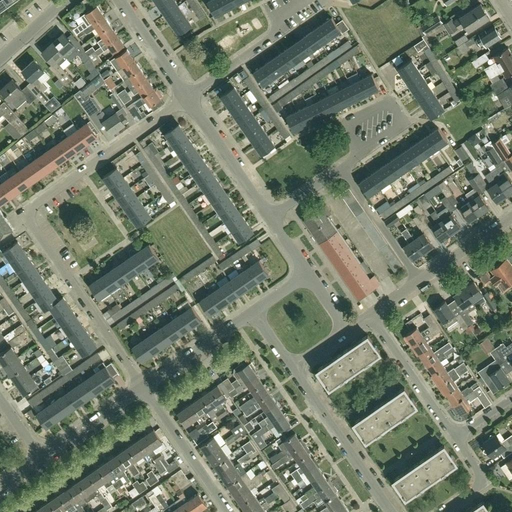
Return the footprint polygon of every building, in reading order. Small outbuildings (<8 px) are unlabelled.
[(3,0),(0,2),(0,12),(17,0),(3,0)] [(165,14),(178,5),(174,0),(164,0),(158,5),(165,14)] [(187,0),(193,9),(198,5),(194,0),(187,0)] [(226,10),(220,0),(208,0),(207,1),(215,15),(226,10)] [(236,4),(234,0),(220,0),(226,10),(236,4)] [(469,31),(490,17),(481,3),(454,21),(459,28),(460,29),(466,25),(469,31)] [(77,34),(77,33),(103,15),(97,5),(81,16),(84,21),(73,29),(77,34)] [(172,24),(185,15),(178,5),(165,14),(172,24)] [(198,5),(193,9),(200,19),(205,15),(198,5)] [(96,27),(99,32),(110,25),(103,15),(77,33),(80,36),(85,33),(86,34),(96,27)] [(179,34),(192,25),(185,15),(172,24),(179,34)] [(425,33),(442,22),(437,16),(420,27),(425,33)] [(343,19),(336,23),(332,17),(322,24),(331,37),(341,31),(342,33),(349,28),(343,19)] [(458,28),(451,18),(443,24),(449,34),(458,28)] [(331,37),(322,24),(312,31),(322,44),(331,37)] [(101,46),(117,35),(110,25),(99,32),(103,38),(98,42),(101,46)] [(485,30),(479,34),(481,37),(475,41),(473,38),(465,43),(465,42),(458,46),(455,49),(459,56),(469,49),(468,46),(475,42),(478,46),(480,45),(480,46),(485,43),(487,47),(502,38),(495,27),(486,32),(485,30)] [(312,51),(322,44),(312,31),(303,38),(312,51)] [(63,32),(53,42),(63,54),(69,60),(77,53),(83,61),(89,57),(87,54),(85,51),(78,40),(73,44),(63,32)] [(458,46),(465,42),(465,41),(468,39),(465,34),(455,41),(458,46)] [(113,52),(124,45),(117,35),(101,46),(104,51),(109,47),(113,52)] [(312,51),(303,38),(293,45),(302,58),(312,51)] [(348,40),(338,47),(341,53),(352,46),(348,40)] [(53,42),(42,51),(53,62),(48,66),(60,79),(65,85),(72,78),(67,72),(63,68),(71,62),(69,60),(63,54),(53,42)] [(302,58),(293,45),(283,51),(292,65),(302,58)] [(356,46),(346,53),(350,58),(360,51),(356,46)] [(328,55),(331,60),(341,53),(338,47),(328,55)] [(429,62),(436,57),(429,47),(423,51),(429,62)] [(487,74),(511,59),(511,55),(508,48),(494,56),(497,62),(485,69),(487,74)] [(94,49),(87,54),(89,57),(96,67),(103,62),(94,49)] [(117,70),(134,59),(127,49),(116,56),(116,57),(111,61),(117,70)] [(292,65),(283,51),(274,58),(283,71),(292,65)] [(350,58),(346,53),(336,60),(340,65),(350,58)] [(489,59),(485,53),(471,61),(475,67),(489,59)] [(317,62),(321,67),(331,60),(328,55),(317,62)] [(429,62),(436,72),(443,67),(436,57),(429,62)] [(283,71),(274,58),(264,65),(273,78),(283,71)] [(34,59),(22,70),(31,80),(26,84),(37,96),(44,104),(51,112),(57,107),(50,99),(42,91),(46,87),(36,76),(44,70),(34,59)] [(117,70),(124,80),(141,69),(134,59),(117,70)] [(418,70),(412,59),(398,68),(405,78),(418,70)] [(511,73),(511,59),(487,74),(490,79),(503,72),(506,77),(511,73)] [(327,67),(330,72),(340,65),(336,60),(327,67)] [(307,69),(311,74),(321,67),(317,62),(307,69)] [(273,78),(264,65),(254,72),(263,85),(267,82),(270,85),(275,81),(273,78)] [(317,73),(321,79),(330,72),(327,67),(317,73)] [(436,72),(443,82),(449,77),(443,67),(436,72)] [(124,80),(131,90),(147,79),(141,69),(124,80)] [(297,76),(301,81),(311,74),(307,69),(297,76)] [(425,79),(418,70),(405,78),(411,88),(425,79)] [(106,71),(101,75),(104,79),(110,75),(106,71)] [(95,112),(96,114),(101,111),(101,108),(93,97),(90,96),(89,94),(105,82),(104,79),(101,75),(100,73),(74,94),(90,116),(95,112)] [(307,80),(311,85),(321,79),(317,73),(307,80)] [(379,88),(372,74),(361,79),(368,94),(379,88)] [(110,75),(104,79),(105,82),(111,89),(116,85),(110,75)] [(251,89),(256,86),(249,75),(244,79),(251,89)] [(287,83),(291,88),(301,81),(297,76),(287,83)] [(443,82),(449,92),(456,87),(449,77),(443,82)] [(11,78),(0,88),(0,89),(10,100),(10,101),(15,107),(16,107),(25,98),(26,100),(29,103),(37,96),(26,84),(21,89),(11,78)] [(491,85),(494,90),(506,83),(503,78),(491,85)] [(139,91),(143,96),(154,88),(147,79),(131,90),(134,94),(139,91)] [(368,94),(361,79),(351,84),(358,99),(368,94)] [(431,89),(427,83),(430,81),(428,79),(426,81),(425,79),(411,88),(418,98),(431,89)] [(82,80),(76,84),(80,89),(86,84),(82,80)] [(298,87),(301,92),(311,85),(307,80),(298,87)] [(277,90),(281,95),(291,88),(287,83),(277,90)] [(511,85),(511,86),(508,88),(506,83),(494,90),(497,95),(504,91),(511,104),(511,103),(511,85)] [(358,99),(351,84),(340,90),(347,104),(358,99)] [(234,86),(221,95),(228,105),(241,96),(234,86)] [(262,95),(256,86),(251,89),(257,99),(262,95)] [(288,94),(292,99),(301,92),(298,87),(288,94)] [(462,97),(456,87),(449,92),(456,102),(462,97)] [(164,103),(161,98),(162,98),(163,96),(159,91),(157,92),(154,88),(143,96),(128,108),(134,117),(141,112),(138,107),(147,101),(153,111),(164,103)] [(424,108),(438,99),(431,89),(418,98),(424,108)] [(274,100),(281,95),(277,90),(270,95),(274,100)] [(347,104),(340,90),(329,95),(336,109),(347,104)] [(127,91),(119,96),(124,103),(132,98),(127,91)] [(292,99),(288,94),(278,101),(282,106),(292,99)] [(257,99),(264,109),(269,105),(262,95),(257,99)] [(336,109),(329,95),(319,100),(326,115),(336,109)] [(248,106),(246,104),(241,96),(228,105),(234,115),(248,106)] [(74,98),(62,107),(64,110),(76,101),(74,98)] [(431,118),(444,109),(438,99),(424,108),(431,118)] [(326,115),(319,100),(314,103),(308,105),(315,120),(326,115)] [(0,115),(2,114),(10,122),(21,135),(29,129),(17,116),(3,101),(0,104),(0,115)] [(264,109),(271,118),(276,115),(269,105),(264,109)] [(315,120),(308,105),(298,111),(305,125),(315,120)] [(241,125),(254,115),(248,106),(234,115),(241,125)] [(62,107),(56,112),(59,116),(65,112),(62,107)] [(123,113),(119,116),(116,111),(107,117),(102,110),(101,111),(96,114),(102,122),(104,121),(111,132),(124,123),(124,122),(127,120),(123,113)] [(305,125),(298,111),(287,116),(294,131),(305,125)] [(57,120),(52,114),(45,120),(49,126),(57,120)] [(248,134),(261,125),(254,115),(241,125),(246,132),(248,134)] [(271,118),(278,128),(283,125),(276,115),(271,118)] [(34,129),(38,134),(47,127),(44,122),(34,129)] [(87,122),(78,128),(77,129),(86,142),(96,135),(92,128),(87,122)] [(492,123),(487,126),(490,132),(495,129),(492,123)] [(86,142),(77,129),(78,128),(74,124),(69,127),(72,132),(68,136),(77,149),(86,142)] [(173,144),(172,143),(185,134),(178,124),(165,133),(170,139),(166,141),(170,146),(173,144)] [(255,144),(268,135),(261,125),(248,134),(255,144)] [(290,135),(283,125),(278,128),(285,138),(290,135)] [(448,141),(439,128),(428,135),(438,148),(448,141)] [(29,141),(38,134),(34,129),(25,136),(29,141)] [(179,153),(192,144),(185,134),(172,143),(173,144),(170,146),(168,147),(172,152),(176,149),(179,153)] [(262,154),(275,145),(268,135),(255,144),(262,154)] [(438,148),(428,135),(419,141),(428,155),(438,148)] [(77,149),(68,136),(58,142),(67,155),(77,149)] [(500,139),(493,144),(503,160),(510,155),(500,139)] [(143,147),(150,157),(158,151),(151,141),(143,147)] [(428,155),(419,141),(409,148),(418,161),(428,155)] [(67,155),(58,142),(48,149),(58,162),(67,155)] [(179,153),(186,162),(199,153),(192,144),(179,153)] [(502,159),(493,147),(488,150),(487,151),(495,164),(502,159)] [(418,161),(409,148),(399,155),(408,168),(418,161)] [(58,162),(48,149),(39,156),(48,169),(58,162)] [(133,155),(140,165),(147,160),(140,150),(133,155)] [(150,157),(156,167),(161,164),(155,154),(159,152),(158,151),(150,157)] [(192,172),(206,163),(199,153),(186,162),(192,172)] [(408,168),(399,155),(389,162),(398,175),(408,168)] [(48,169),(39,156),(29,163),(38,176),(48,169)] [(455,162),(450,166),(453,170),(463,163),(460,159),(455,162)] [(140,165),(147,175),(154,170),(147,160),(140,165)] [(398,175),(389,162),(379,168),(389,182),(398,175)] [(466,165),(473,176),(483,190),(488,186),(479,172),(478,173),(471,162),(466,165)] [(38,176),(29,163),(20,169),(29,182),(38,176)] [(199,182),(212,173),(206,163),(192,172),(199,182)] [(163,177),(168,173),(161,164),(156,167),(163,177)] [(507,195),(511,191),(511,181),(508,175),(507,176),(500,165),(491,172),(507,195)] [(110,186),(124,176),(117,166),(103,176),(110,186)] [(440,172),(443,177),(453,170),(450,166),(440,172)] [(389,182),(379,168),(370,175),(379,188),(389,182)] [(19,189),(29,182),(20,169),(10,176),(19,189)] [(151,187),(154,184),(161,180),(154,170),(147,175),(144,177),(151,187)] [(430,179),(433,184),(443,177),(440,172),(430,179)] [(497,202),(507,195),(491,172),(485,176),(492,186),(488,189),(497,202)] [(170,187),(175,183),(168,173),(163,177),(170,187)] [(199,182),(206,192),(219,183),(212,173),(199,182)] [(379,188),(370,175),(360,182),(369,195),(379,188)] [(19,189),(10,176),(0,183),(10,196),(19,189)] [(117,195),(131,186),(124,176),(110,186),(117,195)] [(479,214),(489,208),(479,193),(483,190),(473,176),(468,180),(474,188),(465,194),(470,201),(479,214)] [(420,186),(424,191),(433,184),(430,179),(420,186)] [(154,184),(161,194),(167,189),(161,180),(154,184)] [(446,196),(455,209),(460,205),(447,186),(443,180),(438,184),(446,196)] [(0,202),(10,196),(0,183),(0,202)] [(177,196),(182,193),(175,183),(170,187),(177,196)] [(206,192),(213,201),(226,192),(219,183),(206,192)] [(124,205),(137,196),(131,186),(117,195),(124,205)] [(411,193),(414,197),(424,191),(420,186),(411,193)] [(348,205),(357,199),(349,188),(340,194),(341,194),(348,205)] [(174,199),(167,189),(161,194),(168,204),(174,199)] [(219,211),(233,202),(226,192),(213,201),(219,211)] [(184,206),(189,203),(182,193),(177,196),(184,206)] [(401,199),(404,204),(414,197),(411,193),(401,199)] [(131,215),(144,205),(137,196),(124,205),(131,215)] [(451,234),(461,227),(452,213),(451,214),(450,213),(455,209),(446,196),(441,199),(446,207),(437,213),(451,234)] [(348,205),(356,216),(365,210),(357,199),(348,205)] [(390,206),(394,211),(404,204),(401,199),(390,206)] [(394,211),(390,206),(387,201),(377,208),(381,213),(384,218),(394,211)] [(469,221),(479,214),(470,201),(460,208),(469,221)] [(226,221),(239,212),(233,202),(219,211),(226,221)] [(190,216),(195,213),(189,203),(184,206),(190,216)] [(331,212),(326,204),(321,207),(305,218),(313,230),(329,218),(326,215),(331,212)] [(138,225),(151,215),(144,205),(131,215),(138,225)] [(418,215),(427,228),(432,225),(418,205),(413,208),(418,215)] [(0,237),(0,238),(14,229),(4,215),(0,209),(0,237)] [(356,216),(364,227),(372,221),(365,210),(356,216)] [(441,240),(451,234),(437,213),(435,210),(430,214),(437,224),(432,227),(441,240)] [(226,221),(233,231),(246,222),(239,212),(226,221)] [(197,226),(202,222),(195,213),(190,216),(197,226)] [(399,218),(396,213),(384,221),(388,227),(400,219),(399,218)] [(418,234),(427,228),(418,215),(413,218),(417,225),(414,228),(418,234)] [(320,241),(337,229),(329,218),(313,230),(320,241)] [(364,227),(371,238),(380,232),(372,221),(364,227)] [(207,230),(202,222),(197,226),(204,236),(209,232),(207,230)] [(233,231),(240,241),(253,232),(246,222),(233,231)] [(413,259),(423,253),(414,239),(406,228),(401,232),(409,243),(404,246),(413,259)] [(344,241),(337,229),(320,241),(328,252),(344,241)] [(211,245),(216,242),(209,232),(204,236),(211,245)] [(371,238),(379,250),(388,244),(380,232),(371,238)] [(423,253),(433,246),(424,233),(414,239),(423,253)] [(24,251),(18,241),(5,250),(12,260),(24,251)] [(336,263),(352,252),(344,241),(328,252),(336,263)] [(223,252),(216,242),(211,245),(220,260),(225,256),(223,252)] [(149,243),(139,250),(149,266),(153,263),(152,261),(158,257),(149,243)] [(238,251),(241,255),(245,261),(248,259),(244,254),(251,249),(248,244),(238,251)] [(403,266),(388,244),(379,250),(394,272),(403,266)] [(149,266),(139,250),(129,257),(138,270),(143,267),(145,269),(149,266)] [(31,261),(24,251),(12,260),(18,270),(31,261)] [(238,251),(228,257),(232,262),(241,255),(238,251)] [(343,274),(360,263),(352,252),(336,263),(343,274)] [(212,255),(202,262),(206,267),(216,260),(212,255)] [(138,270),(129,257),(119,264),(128,277),(138,270)] [(222,269),(232,262),(228,257),(218,264),(222,269)] [(511,264),(507,259),(491,271),(494,275),(491,278),(497,286),(497,285),(503,293),(511,287),(509,284),(511,281),(511,264)] [(268,273),(259,260),(249,267),(258,280),(268,273)] [(38,271),(31,261),(18,270),(25,279),(38,271)] [(193,269),(196,274),(206,267),(202,262),(193,269)] [(370,278),(360,263),(343,274),(359,297),(375,285),(379,282),(374,275),(370,278)] [(128,277),(119,264),(110,270),(119,284),(128,277)] [(258,280),(249,267),(239,273),(248,286),(258,280)] [(193,269),(183,276),(178,279),(182,284),(196,274),(193,269)] [(119,284),(110,270),(100,277),(109,290),(119,284)] [(32,289),(45,280),(38,271),(25,279),(32,289)] [(173,280),(174,281),(177,279),(173,273),(160,281),(164,286),(173,280)] [(248,286),(239,273),(229,280),(238,293),(248,286)] [(109,290),(100,277),(90,284),(99,297),(109,290)] [(185,289),(182,284),(178,279),(177,279),(174,281),(175,283),(165,290),(169,295),(179,288),(182,292),(185,289)] [(4,280),(0,282),(0,284),(6,293),(11,289),(4,280)] [(51,290),(45,280),(32,289),(38,299),(51,290)] [(238,293),(229,280),(220,287),(229,300),(238,293)] [(164,286),(160,281),(151,288),(154,293),(164,286)] [(474,281),(464,288),(476,306),(486,300),(493,311),(497,307),(487,292),(483,295),(474,281)] [(229,300),(220,287),(210,294),(219,307),(229,300)] [(141,295),(144,300),(154,293),(151,288),(141,295)] [(464,288),(454,295),(464,310),(460,313),(469,326),(473,323),(474,322),(467,313),(476,306),(464,288)] [(11,289),(6,293),(12,302),(17,299),(11,289)] [(50,306),(58,300),(51,290),(38,299),(45,309),(50,306)] [(159,302),(169,295),(165,290),(156,297),(159,302)] [(219,307),(210,294),(200,301),(209,314),(219,307)] [(131,302),(134,306),(144,300),(141,295),(131,302)] [(0,299),(0,302),(4,308),(9,305),(4,297),(0,299)] [(56,315),(69,306),(63,297),(58,300),(50,306),(56,315)] [(156,297),(146,303),(149,308),(159,302),(156,297)] [(17,299),(12,302),(19,312),(24,309),(17,299)] [(445,301),(434,308),(444,322),(447,327),(458,320),(464,330),(464,329),(465,329),(469,326),(460,313),(456,316),(445,301)] [(121,308),(125,313),(134,306),(131,302),(121,308)] [(125,313),(121,308),(121,309),(118,303),(103,313),(110,324),(125,313)] [(146,303),(136,310),(140,315),(149,308),(146,303)] [(9,305),(4,308),(9,315),(14,312),(9,305)] [(63,325),(76,316),(69,306),(56,315),(63,325)] [(201,319),(192,306),(187,310),(184,306),(179,310),(182,313),(191,326),(201,319)] [(24,309),(19,312),(26,322),(31,318),(24,309)] [(136,310),(127,317),(130,322),(140,315),(136,310)] [(191,326),(182,313),(172,320),(181,333),(191,326)] [(413,345),(439,327),(430,314),(424,318),(429,326),(420,333),(417,327),(406,335),(405,336),(405,337),(407,341),(408,341),(410,340),(413,345)] [(70,335),(83,326),(76,316),(63,325),(70,335)] [(120,329),(130,322),(127,317),(117,324),(120,329)] [(511,317),(507,321),(502,325),(502,324),(501,325),(503,327),(507,331),(509,329),(511,332),(511,331),(511,317)] [(31,318),(26,322),(33,331),(38,328),(31,318)] [(181,333),(172,320),(162,327),(171,340),(181,333)] [(13,329),(17,335),(22,331),(23,331),(26,329),(22,324),(13,329)] [(76,344),(90,335),(83,326),(70,335),(76,344)] [(171,340),(162,327),(152,333),(161,346),(171,340)] [(433,338),(432,336),(441,330),(439,327),(413,345),(415,349),(414,349),(414,351),(417,355),(418,355),(419,354),(420,355),(431,347),(427,342),(433,338)] [(38,328),(33,331),(39,341),(44,338),(38,328)] [(26,336),(23,331),(22,331),(17,335),(8,341),(13,347),(21,341),(21,340),(26,336)] [(152,353),(161,346),(152,333),(143,340),(152,353)] [(83,355),(96,346),(90,335),(76,344),(83,355)] [(353,345),(343,352),(355,370),(380,352),(368,335),(361,339),(353,345)] [(44,338),(39,341),(46,351),(51,348),(44,338)] [(152,353),(143,340),(133,347),(142,360),(152,353)] [(426,364),(452,347),(449,342),(434,353),(432,348),(431,347),(420,355),(426,364)] [(510,355),(503,343),(495,348),(504,361),(510,358),(508,356),(510,355)] [(0,358),(4,365),(18,356),(11,346),(0,353),(0,358)] [(433,374),(444,367),(441,362),(447,357),(446,356),(454,350),(452,347),(426,364),(433,374)] [(37,357),(43,354),(39,348),(34,352),(37,357)] [(51,348),(46,351),(53,360),(53,361),(58,357),(51,348)] [(500,365),(504,361),(495,348),(490,352),(496,360),(485,367),(488,370),(481,375),(493,393),(500,388),(499,387),(510,380),(500,365)] [(87,359),(90,364),(100,357),(97,352),(87,359)] [(355,370),(343,352),(332,359),(324,365),(318,370),(330,387),(355,370)] [(43,354),(37,357),(44,367),(48,364),(49,363),(43,354)] [(53,361),(62,374),(63,376),(67,373),(73,369),(62,355),(58,358),(58,357),(53,361)] [(11,375),(24,366),(18,356),(4,365),(11,375)] [(90,364),(87,359),(77,366),(80,371),(90,364)] [(115,379),(106,366),(103,362),(98,365),(101,369),(95,373),(105,386),(115,379)] [(440,384),(466,366),(464,362),(454,369),(453,367),(447,372),(444,367),(433,374),(432,375),(432,377),(434,381),(436,381),(437,380),(440,384)] [(232,382),(226,386),(230,391),(235,387),(256,373),(249,363),(245,366),(243,363),(235,368),(235,371),(239,377),(237,378),(232,382)] [(31,375),(24,366),(11,375),(18,385),(31,375)] [(77,366),(73,369),(67,373),(71,378),(80,371),(77,366)] [(447,394),(458,386),(454,381),(460,376),(469,369),(466,366),(440,384),(442,388),(441,389),(441,390),(444,394),(445,395),(446,394),(447,394)] [(67,373),(63,376),(58,380),(61,385),(71,378),(67,373)] [(105,386),(95,373),(86,379),(95,393),(105,386)] [(256,373),(235,387),(238,392),(248,385),(252,391),(263,383),(256,373)] [(38,385),(31,375),(18,385),(24,395),(38,385)] [(95,393),(86,379),(76,386),(85,399),(95,393)] [(48,387),(51,391),(61,385),(58,380),(48,387)] [(218,385),(208,392),(224,415),(228,413),(224,407),(221,402),(227,398),(225,395),(230,391),(226,386),(223,381),(218,385)] [(453,404),(479,386),(477,382),(469,388),(468,387),(461,391),(458,386),(447,394),(453,404)] [(255,396),(240,406),(244,410),(269,393),(263,383),(252,391),(255,396)] [(85,399),(76,386),(66,393),(76,406),(85,399)] [(460,414),(471,406),(469,402),(475,397),(474,396),(476,395),(480,400),(485,407),(491,403),(479,386),(453,404),(460,414)] [(38,394),(41,398),(51,391),(48,387),(38,394)] [(389,398),(379,405),(391,422),(416,405),(404,388),(398,392),(389,398)] [(208,392),(198,398),(207,411),(207,412),(210,416),(216,412),(220,418),(224,415),(208,392)] [(76,406),(66,393),(57,400),(66,413),(76,406)] [(269,393),(244,410),(247,415),(262,405),(265,410),(276,403),(272,396),(269,393)] [(41,398),(38,394),(28,401),(31,405),(41,398)] [(198,398),(188,405),(197,418),(200,423),(204,429),(207,434),(217,427),(213,421),(208,425),(204,420),(201,415),(207,412),(207,411),(198,398)] [(66,413),(57,400),(47,406),(56,420),(66,413)] [(269,416),(259,423),(262,428),(283,413),(276,403),(265,410),(269,416)] [(188,405),(178,412),(187,425),(197,418),(188,405)] [(366,440),(391,422),(379,405),(369,412),(360,418),(354,422),(366,440)] [(56,420),(47,406),(37,413),(46,427),(56,420)] [(262,428),(257,431),(260,436),(275,425),(279,431),(290,423),(283,413),(262,428)] [(248,422),(244,425),(246,429),(248,431),(254,427),(252,425),(250,421),(248,422)] [(200,423),(196,426),(200,431),(204,429),(200,423)] [(233,433),(229,436),(232,441),(237,438),(235,435),(245,429),(241,423),(231,429),(233,433)] [(153,429),(143,436),(152,449),(159,459),(163,456),(160,451),(166,447),(154,429),(153,429)] [(246,432),(245,429),(235,435),(237,438),(246,432)] [(257,431),(250,435),(260,449),(266,445),(260,436),(257,431)] [(281,458),(302,444),(295,434),(284,441),(279,445),(282,450),(278,453),(281,458)] [(511,451),(511,434),(502,441),(497,434),(494,436),(491,434),(488,440),(483,443),(485,446),(483,452),(488,454),(490,453),(493,457),(500,452),(504,457),(511,451)] [(143,436),(133,443),(142,456),(147,452),(151,457),(152,457),(156,462),(154,463),(161,473),(166,469),(164,466),(159,459),(152,449),(143,436)] [(207,455),(221,446),(214,436),(200,445),(207,455)] [(227,445),(232,441),(229,436),(224,440),(227,445)] [(282,437),(276,440),(279,445),(284,441),(282,437)] [(142,456),(133,443),(123,449),(132,462),(133,462),(142,456)] [(297,461),(309,454),(309,453),(310,453),(310,451),(306,446),(304,447),(302,444),(281,458),(271,464),(274,468),(283,462),(284,463),(294,456),(297,461)] [(429,455),(419,462),(431,480),(456,462),(444,445),(438,449),(429,455)] [(214,465),(227,456),(221,446),(207,455),(214,465)] [(132,462),(123,449),(113,456),(122,469),(123,469),(127,466),(134,476),(139,472),(133,462),(132,462)] [(253,452),(251,449),(247,452),(242,456),(246,461),(251,457),(249,455),(253,452)] [(295,477),(315,463),(309,454),(297,461),(301,466),(291,473),(295,477)] [(113,456),(104,463),(120,486),(121,487),(131,481),(126,474),(123,469),(122,469),(113,456)] [(220,475),(234,466),(234,465),(227,456),(214,465),(220,475)] [(227,485),(241,475),(237,470),(241,464),(246,461),(242,456),(237,459),(239,462),(234,465),(234,466),(220,475),(227,485)] [(511,457),(506,462),(507,462),(501,467),(509,479),(511,477),(511,457)] [(168,464),(164,466),(166,469),(167,469),(168,472),(179,465),(175,459),(168,464)] [(406,497),(431,480),(419,462),(409,469),(400,475),(394,480),(406,497)] [(104,463),(94,470),(103,483),(106,488),(110,493),(116,489),(117,489),(120,486),(104,463)] [(322,473),(315,463),(295,477),(298,482),(303,478),(307,484),(311,481),(322,473)] [(181,469),(176,472),(180,478),(185,475),(181,469)] [(97,495),(105,507),(105,506),(107,509),(113,506),(106,496),(104,497),(97,487),(103,483),(94,470),(84,476),(97,495)] [(157,478),(158,478),(155,474),(152,470),(147,473),(149,477),(146,479),(150,485),(158,480),(157,478)] [(260,472),(256,475),(259,480),(264,477),(262,475),(266,472),(264,470),(260,472)] [(178,486),(188,479),(185,475),(180,478),(176,472),(171,475),(178,486)] [(250,479),(251,479),(246,472),(241,475),(227,485),(234,495),(252,482),(250,479)] [(281,473),(276,476),(278,479),(282,484),(284,482),(285,480),(281,473)] [(303,501),(329,483),(322,473),(311,481),(314,486),(305,492),(305,493),(300,497),(303,501)] [(256,475),(251,479),(250,479),(252,482),(234,495),(240,504),(254,495),(250,489),(261,482),(259,480),(256,475)] [(97,495),(84,476),(74,483),(87,501),(97,495)] [(140,483),(137,480),(133,483),(136,488),(139,493),(147,487),(143,481),(140,483)] [(87,501),(74,483),(64,490),(79,511),(82,511),(85,511),(81,505),(87,501)] [(278,493),(283,489),(279,483),(272,489),(274,492),(269,495),(272,500),(277,497),(276,494),(278,493)] [(331,487),(329,483),(303,501),(300,503),(304,508),(321,496),(325,501),(336,493),(337,492),(337,491),(334,486),(332,486),(331,487)] [(136,488),(129,492),(133,497),(139,494),(139,493),(136,488)] [(180,498),(174,501),(181,511),(196,511),(187,499),(188,499),(181,489),(180,489),(176,491),(180,498)] [(79,511),(64,490),(55,497),(64,510),(64,511),(71,511),(73,511),(79,511)] [(154,493),(149,496),(156,506),(151,510),(152,511),(166,511),(156,497),(154,493)] [(197,493),(187,499),(196,511),(197,511),(206,506),(197,493)] [(329,511),(343,503),(336,493),(325,501),(328,505),(318,511),(329,511)] [(156,497),(166,511),(181,511),(174,501),(168,505),(160,494),(156,497)] [(245,511),(249,511),(266,501),(264,499),(263,497),(258,500),(254,495),(240,504),(245,511)] [(265,511),(264,510),(269,506),(267,503),(272,500),(269,495),(264,499),(266,501),(249,511),(265,511)] [(60,511),(64,510),(55,497),(45,504),(50,511),(60,511)] [(292,511),(297,509),(290,499),(285,503),(282,505),(286,510),(288,509),(290,511),(292,511)] [(468,511),(467,511),(490,511),(483,501),(477,506),(468,511)] [(349,511),(343,503),(329,511),(349,511)]
